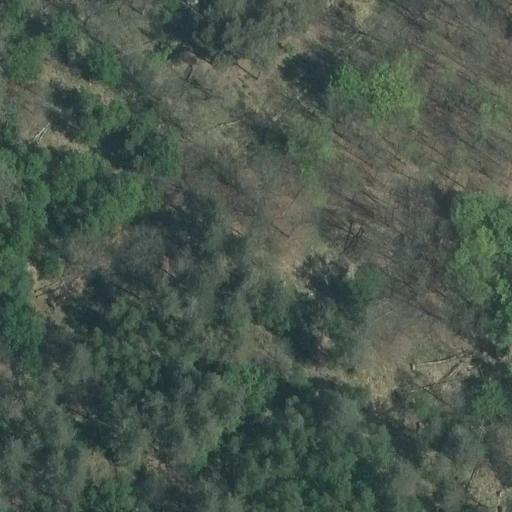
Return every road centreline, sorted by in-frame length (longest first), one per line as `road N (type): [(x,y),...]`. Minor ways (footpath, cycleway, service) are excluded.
road 1 (track): [(0,377),(238,150)]
road 2 (track): [(238,150),(394,0)]
